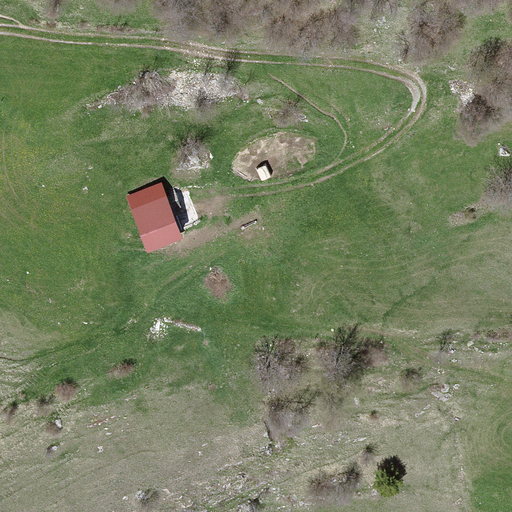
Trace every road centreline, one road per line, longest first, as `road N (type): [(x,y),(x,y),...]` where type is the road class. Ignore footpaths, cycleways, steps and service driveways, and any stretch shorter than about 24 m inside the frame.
road 1 (track): [(0,28),(365,64),(409,76),(421,89),(416,107),(374,151),(321,175)]
road 2 (track): [(321,175),(181,196)]
